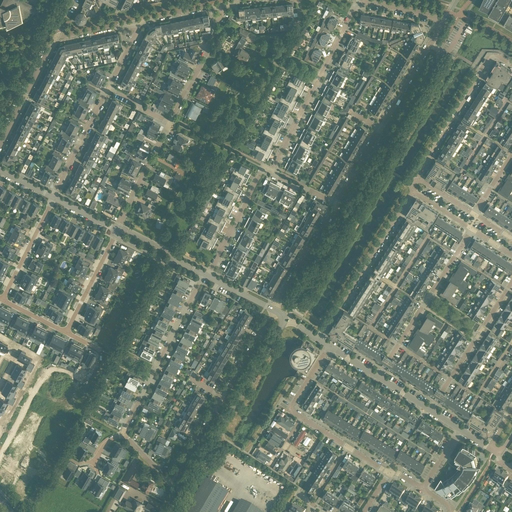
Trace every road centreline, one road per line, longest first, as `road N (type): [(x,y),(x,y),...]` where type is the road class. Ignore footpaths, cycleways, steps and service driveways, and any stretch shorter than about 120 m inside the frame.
road 1 (tertiary): [(283,318),(439,55),(430,42)]
road 2 (tertiary): [(173,511),(283,318)]
road 3 (residential): [(172,481),(274,310)]
road 4 (residential): [(271,171),(362,0)]
road 5 (residential): [(336,204),(430,42)]
road 6 (residential): [(122,434),(203,274)]
road 7 (residential): [(318,339),(413,191)]
road 8 (residential): [(417,180),(490,58),(511,64)]
road 9 (residential): [(384,366),(472,230)]
road 10 (residential): [(437,399),(511,279)]
road 11 (residential): [(169,123),(207,52),(221,4)]
road 12 (residential): [(53,198),(108,88)]
road 13 (residential): [(274,310),(336,204)]
road 14 (residential): [(207,276),(263,167)]
